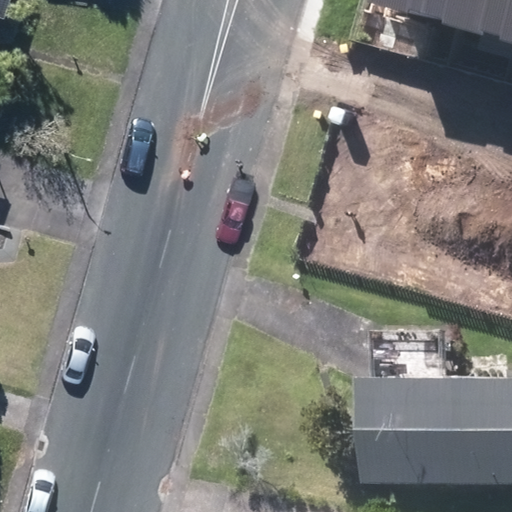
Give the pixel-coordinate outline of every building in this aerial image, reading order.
[(417,0),(364,0),(364,1),(414,14),(417,0)] [(417,0),(414,14),(466,28),(473,0),(417,0)] [(511,0),(473,0),(466,28),(511,40),(511,0)] [(511,120),(453,103),(401,273),(507,306),(511,289),(511,120)] [(511,378),(353,380),(354,481),(511,478),(511,378)]
